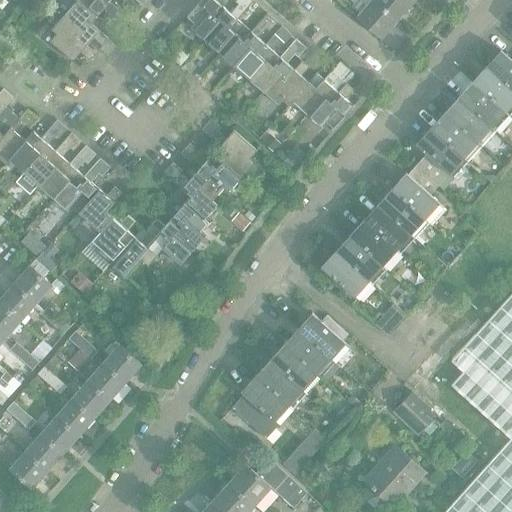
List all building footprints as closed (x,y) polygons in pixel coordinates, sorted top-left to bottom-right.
[(88,46),(95,38),(103,46),(101,49),(110,57),(119,47),(101,31),(108,24),(99,16),(98,17),(79,0),(78,0),(79,0),(67,14),(85,30),(79,38),(88,46)] [(78,0),(79,0),(78,0),(79,0),(98,17),(99,16),(105,9),(114,17),(120,9),(111,2),(108,0),(78,0)] [(108,0),(111,2),(113,0),(124,0),(126,2),(124,5),(132,13),(141,3),(137,0),(108,0)] [(225,6),(230,0),(203,0),(189,17),(195,23),(191,27),(206,41),(222,22),(216,16),(225,6)] [(245,25),(239,19),(254,2),(252,0),(238,0),(237,2),(240,4),(232,13),(225,6),(216,16),(222,22),(206,41),(220,53),(245,25)] [(372,0),(357,18),(382,39),(398,21),(374,0),(372,0)] [(410,0),(374,0),(398,21),(414,3),(410,0)] [(53,29),(57,33),(51,40),(75,61),(82,53),(91,60),(97,53),(88,46),(79,38),(85,30),(67,14),(53,29)] [(266,45),(266,44),(259,38),(267,29),(270,32),(278,23),(267,14),(252,31),(245,25),(220,53),(235,66),(251,48),(258,54),(266,45)] [(280,57),(273,51),(281,41),(285,44),(292,36),(282,27),(266,44),(266,45),(258,54),(251,48),(235,66),(249,78),(265,60),(272,66),(280,57)] [(295,70),(288,63),(295,54),(299,57),(306,49),(296,39),(280,57),(272,66),(265,60),(249,78),(263,91),(279,73),(287,80),(295,70)] [(179,48),(169,59),(180,68),(189,58),(179,48)] [(511,60),(501,51),(486,67),(511,89),(511,60)] [(278,104),(283,100),(290,106),(294,101),(293,101),(310,82),(309,82),(302,76),(310,67),(303,61),(295,70),(287,80),(279,73),(263,91),(278,104)] [(339,93),(331,86),(339,78),(342,81),(351,71),(340,62),(324,80),(317,73),(309,82),(310,82),(293,101),(294,101),(308,113),(323,96),(331,102),(339,93)] [(511,89),(486,67),(472,82),(510,117),(511,115),(511,89)] [(472,82),(458,98),(496,132),(510,117),(472,82)] [(323,127),(327,122),(334,129),(354,106),(346,99),(354,90),(346,84),(339,93),(331,102),(323,96),(308,113),(323,127)] [(0,114),(15,98),(4,88),(0,93),(0,114)] [(458,98),(444,113),(482,148),(496,132),(458,98)] [(8,165),(12,161),(11,160),(28,141),(27,140),(20,134),(28,126),(31,129),(39,119),(29,110),(13,128),(12,128),(5,136),(0,131),(0,158),(8,165)] [(444,113),(430,129),(468,163),(482,148),(444,113)] [(34,132),(27,140),(28,141),(11,160),(12,161),(25,173),(41,155),(48,161),(57,151),(49,145),(58,135),(61,138),(68,130),(58,120),(42,138),(34,132)] [(221,146),(230,154),(225,160),(243,177),(263,155),(235,130),(228,139),(219,131),(222,128),(213,120),(204,130),(221,145),(221,146)] [(451,176),(454,179),(468,163),(430,129),(416,145),(425,153),(414,164),(423,173),(440,188),(451,176)] [(266,131),(259,139),(274,152),(281,144),(266,131)] [(72,133),(57,151),(48,161),(41,155),(25,173),(40,185),(56,167),(63,174),(71,164),(64,157),(72,148),(75,151),(83,142),(72,133)] [(195,159),(203,166),(196,174),(220,194),(225,188),(230,192),(243,177),(225,160),(219,167),(210,158),(209,159),(192,144),(183,154),(192,162),(195,159)] [(87,146),(71,164),(63,174),(56,167),(40,185),(54,198),(70,180),(77,186),(86,177),(78,170),(86,161),(89,164),(97,155),(87,146)] [(295,146),(285,156),(296,165),(305,155),(295,146)] [(69,211),(73,206),(80,212),(100,189),(92,182),(100,173),(104,176),(111,167),(101,159),(86,177),(77,186),(70,180),(54,198),(69,211)] [(183,189),(192,197),(187,203),(206,220),(219,205),(214,201),(220,194),(196,174),(189,182),(181,175),(184,171),(175,163),(166,173),(184,189),(183,189)] [(392,189),(430,223),(433,227),(448,211),(433,197),(440,188),(423,173),(414,164),(392,189)] [(96,235),(92,239),(94,241),(115,217),(108,211),(115,203),(115,202),(123,193),(116,187),(108,196),(100,189),(80,212),(86,218),(82,223),(96,235)] [(392,189),(378,204),(416,239),(430,223),(392,189)] [(180,211),(170,203),(164,210),(174,219),(174,218),(183,227),(177,234),(195,250),(209,234),(205,231),(211,224),(206,220),(187,203),(180,211)] [(378,204),(364,220),(402,254),(416,239),(378,204)] [(248,210),(244,216),(251,222),(256,217),(248,210)] [(244,216),(241,213),(233,222),(244,232),(252,223),(251,222),(244,216)] [(1,215),(0,216),(0,226),(2,229),(8,222),(1,215)] [(100,246),(96,250),(112,264),(128,245),(121,239),(129,230),(137,221),(129,215),(122,223),(115,217),(94,241),(100,246)] [(164,249),(182,265),(195,250),(177,234),(183,227),(174,218),(174,219),(167,226),(158,218),(152,224),(161,232),(148,247),(158,256),(164,249)] [(364,220),(350,235),(388,270),(402,254),(364,220)] [(143,259),(150,265),(158,256),(148,247),(161,232),(152,224),(147,230),(144,228),(136,237),(129,230),(121,239),(128,245),(112,264),(127,277),(143,259)] [(350,235),(336,251),(374,285),(388,270),(350,235)] [(321,267),(359,301),(374,285),(336,251),(321,267)] [(51,284),(30,265),(14,283),(36,302),(49,287),(51,284)] [(71,281),(71,282),(84,294),(85,293),(93,284),(79,272),(71,281)] [(51,284),(49,287),(58,294),(65,286),(57,278),(51,284)] [(14,283),(0,299),(0,301),(20,319),(36,302),(14,283)] [(510,438),(443,511),(511,511),(511,292),(451,360),(463,371),(451,384),(510,438)] [(0,301),(0,332),(5,337),(20,319),(0,301)] [(394,304),(376,325),(388,336),(407,315),(394,304)] [(165,306),(151,306),(151,334),(165,334),(165,306)] [(48,307),(41,315),(52,325),(59,317),(48,307)] [(351,347),(312,312),(298,328),(336,363),(351,347)] [(63,335),(70,327),(59,317),(52,325),(63,335)] [(298,328),(284,343),(322,378),(336,363),(298,328)] [(76,331),(69,339),(80,349),(87,341),(76,331)] [(92,360),(99,352),(87,341),(80,349),(92,360)] [(16,343),(9,351),(20,361),(27,353),(16,343)] [(141,362),(140,361),(120,343),(104,362),(125,381),(141,362)] [(284,343),(270,359),(308,393),(322,378),(284,343)] [(32,371),(39,363),(27,353),(20,361),(32,371)] [(270,359),(256,374),(294,409),(308,393),(270,359)] [(104,362),(88,380),(110,398),(125,381),(104,362)] [(44,366),(37,375),(49,385),(56,377),(44,366)] [(17,372),(13,377),(20,384),(25,379),(17,372)] [(8,373),(3,377),(9,383),(5,388),(11,394),(20,384),(13,377),(8,373)] [(232,407),(239,414),(267,438),(279,425),(294,409),(256,374),(241,390),(244,393),(232,407)] [(61,395),(68,387),(56,377),(49,385),(61,395)] [(88,380),(73,397),(94,416),(110,398),(88,380)] [(0,403),(2,405),(3,404),(8,398),(8,397),(0,389),(0,403)] [(392,411),(417,436),(423,430),(429,435),(437,427),(431,420),(436,415),(412,390),(392,411)] [(352,395),(347,400),(348,402),(355,408),(361,402),(352,395)] [(73,397),(57,415),(79,434),(94,416),(73,397)] [(13,402),(6,410),(18,420),(25,412),(13,402)] [(348,402),(334,418),(341,424),(355,408),(348,402)] [(29,430),(36,422),(25,412),(18,420),(29,430)] [(57,415),(42,433),(63,452),(79,434),(57,415)] [(42,433),(26,450),(48,469),(63,452),(42,433)] [(11,469),(32,487),(48,469),(26,450),(11,469)] [(394,507),(425,472),(401,450),(382,470),(378,467),(365,481),(394,507)] [(467,451),(451,468),(462,478),(478,461),(467,451)] [(272,488),(294,508),(308,493),(269,458),(256,473),(246,464),(230,483),(255,506),(272,488)] [(230,483),(213,501),(225,511),(249,511),(255,506),(230,483)] [(225,511),(213,501),(203,511),(225,511)]
